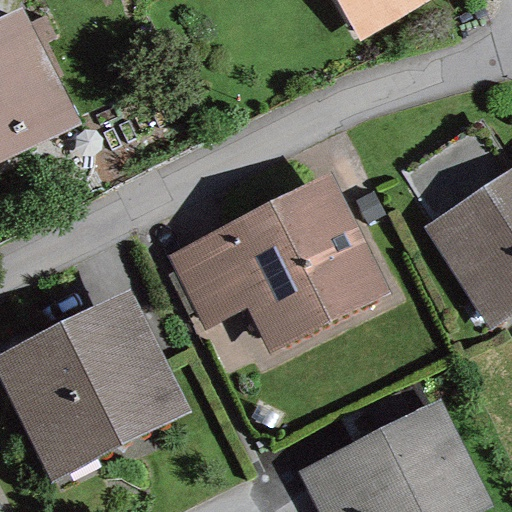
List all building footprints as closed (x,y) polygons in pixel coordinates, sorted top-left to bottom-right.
[(354,0),(367,21),(402,0),(354,0)] [(0,41),(0,148),(65,115),(23,31),(0,41)] [(401,173),(440,234),(442,232),(495,316),(511,305),(511,181),(476,125),(401,173)] [(323,197),(231,243),(272,325),(317,301),(321,310),(368,288),(323,197)] [(0,338),(0,390),(20,432),(41,422),(59,459),(164,407),(121,320),(53,354),(36,321),(0,338)] [(253,320),(224,330),(238,370),(267,360),(253,320)] [(363,511),(453,511),(476,500),(435,420),(341,467),(363,511)]
